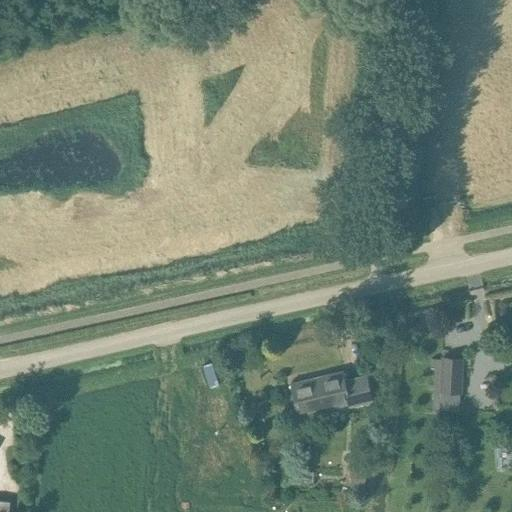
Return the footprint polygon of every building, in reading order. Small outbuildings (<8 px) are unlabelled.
[(425,207),(437,204),(435,195),(423,197),(425,207)] [(442,358),(441,391),(460,391),(462,359),(442,358)] [(344,381),(342,372),(291,384),(299,415),(348,403),(349,407),(373,402),(367,376),(344,381)] [(460,393),(441,392),(440,410),(459,411),(460,393)] [(496,473),(508,473),(507,449),(494,449),(496,473)] [(351,469),(350,488),(365,488),(365,469),(351,469)] [(273,482),(264,484),(267,495),(275,493),(273,482)]
